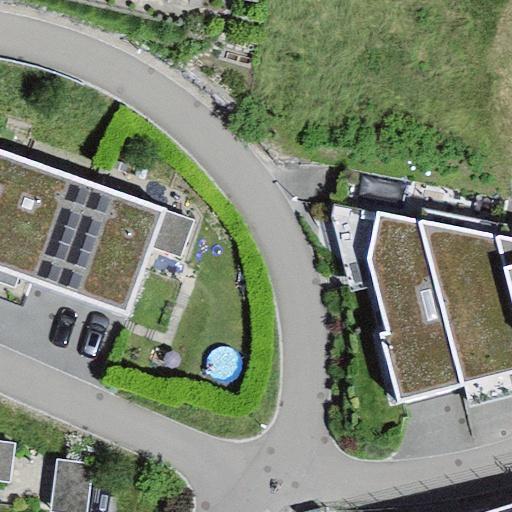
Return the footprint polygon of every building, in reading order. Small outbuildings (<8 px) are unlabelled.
[(0,230),(23,164),(0,156),(0,230)] [(91,188),(23,164),(0,230),(0,278),(54,297),(91,188)] [(196,224),(91,188),(54,297),(127,322),(152,252),(183,263),(196,224)] [(380,342),(396,412),(463,394),(419,226),(379,219),(366,267),(388,341),(380,342)] [(511,298),(496,243),(419,226),(463,394),(511,379),(511,298)] [(511,245),(496,243),(511,298),(511,245)] [(16,445),(0,443),(0,483),(11,485),(16,445)] [(89,511),(95,466),(57,462),(51,511),(89,511)]
